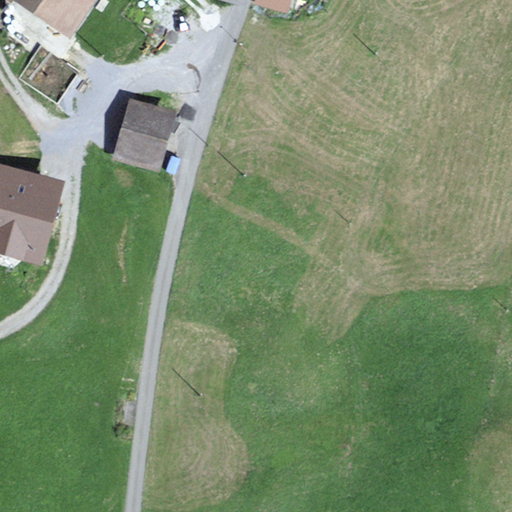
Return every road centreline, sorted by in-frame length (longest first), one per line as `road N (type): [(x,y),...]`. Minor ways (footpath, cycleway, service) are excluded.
road 1 (unclassified): [(133,511),(149,346),(211,77),(237,0)]
road 2 (track): [(0,327),(30,308),(50,279),(93,103),(124,78),(164,68),(211,77)]
